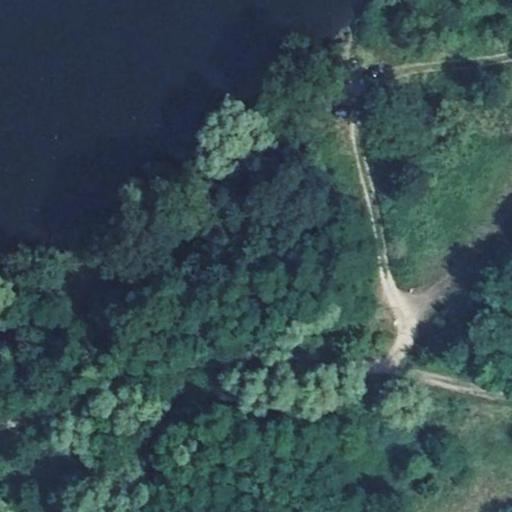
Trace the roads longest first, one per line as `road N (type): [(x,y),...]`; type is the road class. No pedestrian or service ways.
road 1 (track): [(0,426),(191,377),(289,363),(389,367),(511,392)]
road 2 (track): [(511,56),(379,79),(354,112),(387,282),(404,320),(403,344),(389,367)]
